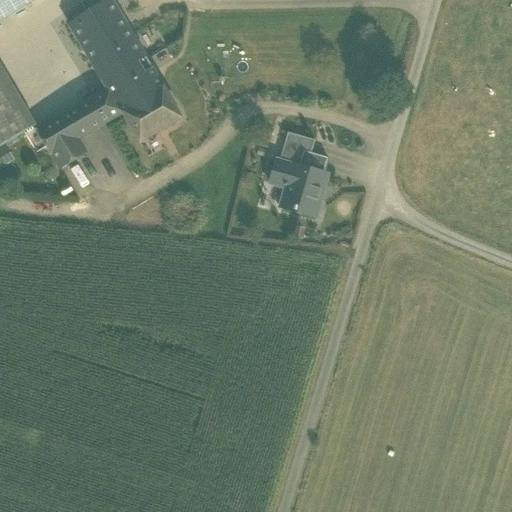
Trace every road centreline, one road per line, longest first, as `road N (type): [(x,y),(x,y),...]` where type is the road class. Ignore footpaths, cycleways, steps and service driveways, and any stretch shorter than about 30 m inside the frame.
road 1 (track): [(283,511),(436,0)]
road 2 (track): [(101,214),(269,105),(396,137)]
road 3 (track): [(196,5),(435,1)]
road 4 (track): [(377,199),(511,256)]
